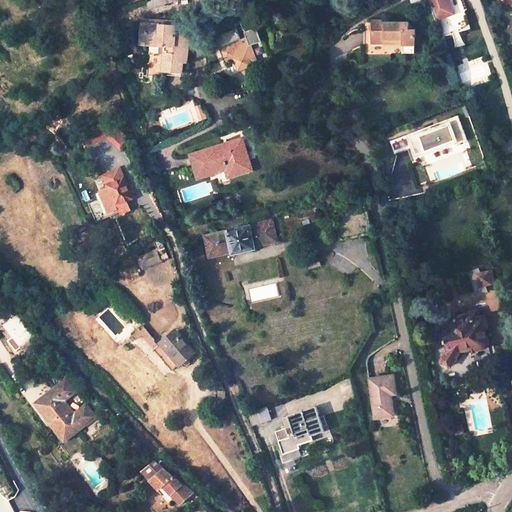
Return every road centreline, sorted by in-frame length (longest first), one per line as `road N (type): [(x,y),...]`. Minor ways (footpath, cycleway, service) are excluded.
road 1 (residential): [(223,120),(310,123),(345,135),(364,153),(438,480),(467,498)]
road 2 (residential): [(225,511),(147,445),(0,280)]
road 3 (track): [(129,0),(113,5),(102,29),(169,221)]
